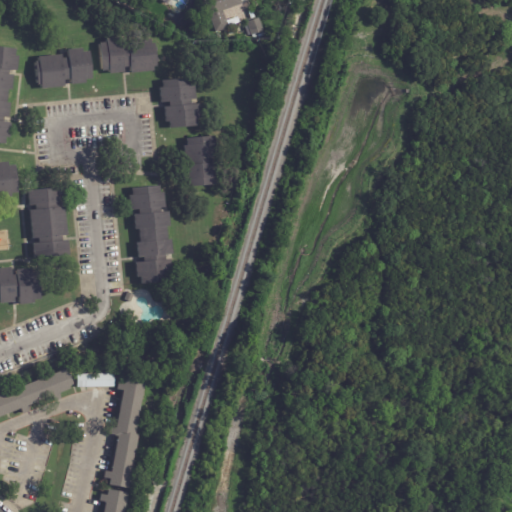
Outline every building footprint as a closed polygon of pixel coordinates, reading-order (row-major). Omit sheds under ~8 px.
[(237,0),(239,3),(239,4),(220,10),(226,27),(213,31),(201,0),(237,0)] [(130,71),(128,72),(128,65),(121,66),(122,71),(107,72),(107,68),(100,69),(98,41),(104,41),(104,37),(122,36),(122,39),(148,37),(149,42),(152,42),(154,65),(151,65),(151,70),(130,71)] [(14,70),(6,70),(6,74),(10,74),(8,89),(5,89),(3,102),(7,103),(5,118),(1,117),(0,122),(8,123),(6,137),(2,137),(1,144),(0,143),(0,46),(12,48),(12,55),(15,56),(14,70)] [(69,84),(68,79),(63,80),(63,86),(41,88),(40,84),(36,84),(34,62),(38,61),(37,57),(61,54),(61,58),(66,57),(65,49),(81,48),(81,51),(88,51),(91,78),(84,79),(84,83),(69,84)] [(161,108),(165,108),(165,103),(157,103),(156,89),(159,89),(158,82),(185,80),(185,86),(191,85),(192,100),(187,101),(187,105),(192,105),(194,127),(167,129),(166,122),(162,123),(161,108)] [(183,184),(179,147),(182,146),(182,139),(207,137),(207,143),(210,143),(211,158),(202,160),(202,164),(211,163),(213,185),(183,188),(183,184)] [(0,162),(7,162),(7,165),(14,165),(16,193),(10,193),(10,195),(0,196),(0,162)] [(165,207),(160,207),(161,212),(168,211),(170,227),(165,226),(166,239),(171,238),(172,254),(165,254),(165,259),(170,259),(172,275),(168,275),(168,282),(140,284),(140,278),(136,278),(134,262),(143,262),(142,257),(136,258),(135,242),(140,242),(139,229),(134,229),(133,215),(138,214),(138,209),(130,210),(128,195),(133,194),(132,187),(159,185),(159,192),(164,191),(165,207)] [(61,202),(61,203),(55,203),(56,207),(62,207),(64,235),(58,236),(59,240),(65,240),(66,256),(31,259),(29,243),(35,243),(35,238),(30,239),(27,210),(32,209),(32,205),(26,205),(24,190),(59,187),(61,202)] [(15,270),(32,269),(32,272),(38,271),(40,300),(34,300),(34,304),(19,305),(18,297),(13,298),(14,303),(0,303),(0,268),(12,268),(13,276),(16,275),(15,270)] [(133,295),(130,302),(124,300),(127,292),(133,295)] [(66,374),(70,384),(67,385),(68,388),(57,393),(59,399),(54,401),(51,395),(25,405),(28,412),(22,414),(19,408),(0,415),(0,393),(64,369),(66,374)] [(109,387),(73,387),(73,375),(110,375),(110,387),(109,387)] [(141,382),(132,435),(135,436),(125,490),(105,486),(106,480),(100,479),(102,472),(107,473),(114,437),(105,436),(106,428),(112,429),(119,392),(113,391),(115,383),(120,385),(121,379),(141,382)] [(124,494),(120,511),(101,511),(103,503),(96,501),(98,495),(103,496),(105,490),(124,494)] [(23,499),(27,495),(35,500),(32,505),(23,499)]
